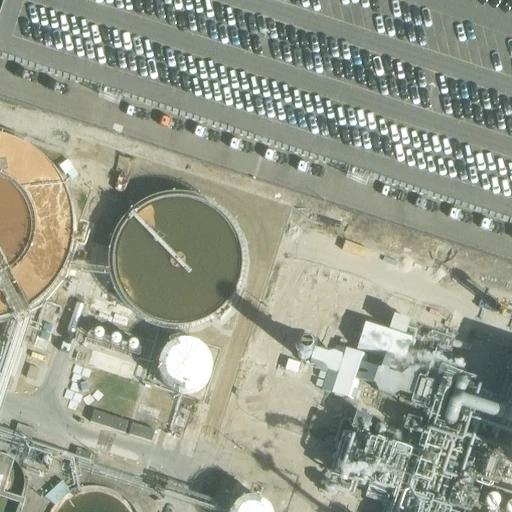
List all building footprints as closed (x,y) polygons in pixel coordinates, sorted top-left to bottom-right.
[(511,0),(0,0),(0,54),(511,220),(511,0)] [(0,311),(13,301),(12,291),(23,287),(36,287),(33,277),(26,273),(30,261),(40,257),(36,252),(43,240),(49,235),(41,226),(41,216),(56,219),(55,183),(51,171),(28,142),(0,135),(0,311)] [(181,327),(227,313),(241,268),(241,265),(222,204),(187,193),(181,193),(128,209),(114,251),(114,254),(134,317),(165,327),(181,327)] [(218,349),(171,336),(158,386),(205,398),(218,349)] [(0,344),(0,375),(13,380),(22,351),(0,344)] [(122,437),(127,425),(93,413),(89,425),(122,437)] [(127,437),(150,444),(154,433),(131,425),(127,437)] [(91,455),(81,452),(78,461),(88,465),(91,455)] [(271,511),(271,499),(235,501),(236,511),(271,511)]
